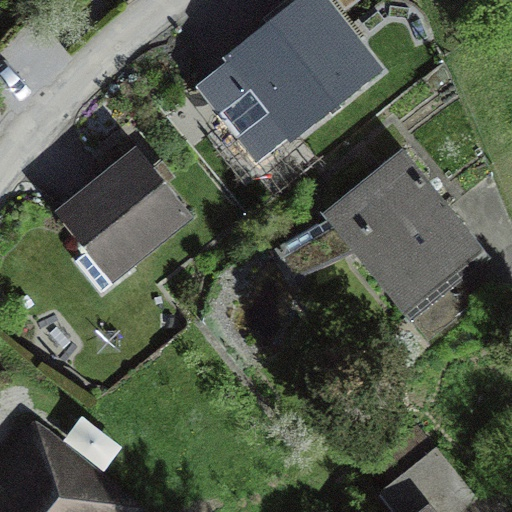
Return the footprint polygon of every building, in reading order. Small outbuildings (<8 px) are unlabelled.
[(379,74),(317,0),(305,0),(196,92),(262,171),(379,74)] [(193,232),(135,159),(58,220),(116,293),(193,232)] [(481,265),(399,166),(312,237),(394,336),(481,265)] [(135,511),(39,435),(0,482),(0,511),(135,511)] [(384,511),(472,511),(437,464),(380,506),(384,511)]
